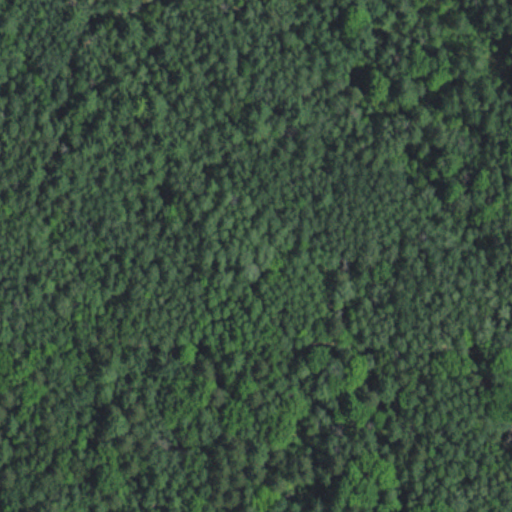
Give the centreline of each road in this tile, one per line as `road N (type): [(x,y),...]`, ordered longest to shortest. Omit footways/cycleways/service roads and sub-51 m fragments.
road 1 (track): [(511,346),(0,339)]
road 2 (track): [(153,0),(92,29),(60,77),(26,239),(0,271)]
